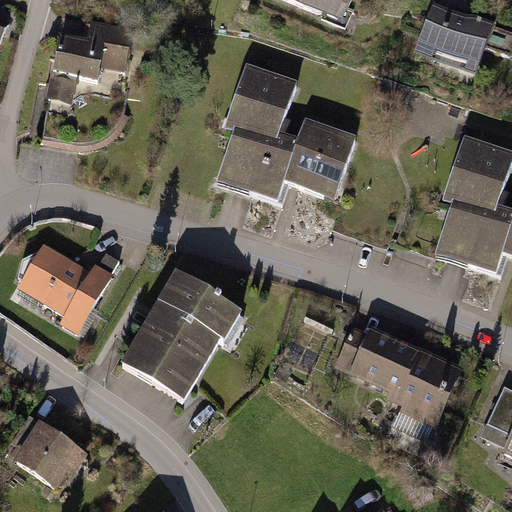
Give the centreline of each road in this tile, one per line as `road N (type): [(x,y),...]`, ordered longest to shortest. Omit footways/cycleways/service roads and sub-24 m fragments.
road 1 (residential): [(511,344),(311,265),(78,199),(45,196),(17,205)]
road 2 (residential): [(0,340),(162,458),(200,511)]
road 3 (residential): [(17,205),(7,182),(9,120),(41,0)]
